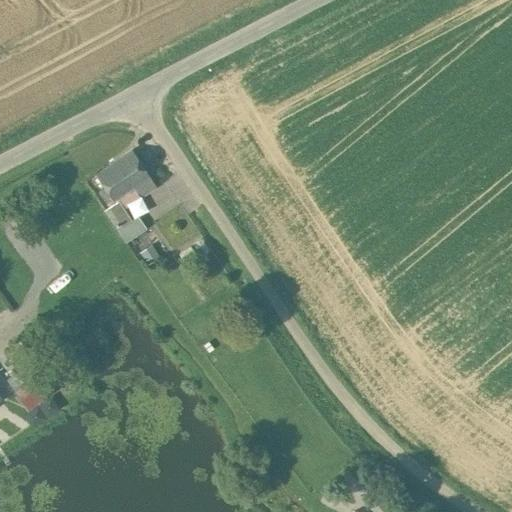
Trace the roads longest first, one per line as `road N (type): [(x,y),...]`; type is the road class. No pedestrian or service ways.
road 1 (unclassified): [(481,511),(412,468),(327,377),(139,93)]
road 2 (unclassified): [(321,0),(139,93)]
road 3 (unclassified): [(139,93),(0,164)]
